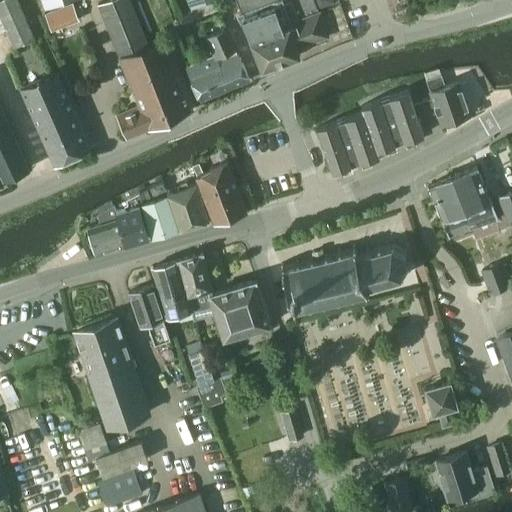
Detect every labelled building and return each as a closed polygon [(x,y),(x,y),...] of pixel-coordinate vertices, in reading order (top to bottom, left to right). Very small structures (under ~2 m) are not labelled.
[(16,0),(0,0),(0,11),(15,47),(33,39),(16,0)] [(129,0),(108,0),(98,4),(120,55),(148,44),(142,29),(148,26),(142,11),(136,14),(129,0)] [(210,0),(187,0),(191,9),(210,0)] [(297,47),(328,36),(319,12),(318,12),(313,0),(236,0),(252,42),(290,28),(297,47)] [(216,57),(188,69),(202,100),(250,79),(236,49),(237,48),(227,27),(207,36),(216,57)] [(300,55),(297,47),(290,28),(252,42),(251,42),(261,69),(300,55)] [(148,44),(120,55),(141,104),(117,114),(126,137),(191,110),(161,39),(148,44)] [(429,70),(423,71),(426,79),(439,75),(436,67),(429,70)] [(55,163),(91,147),(57,70),(21,86),(55,163)] [(440,75),(426,79),(432,97),(437,111),(441,123),(443,123),(470,113),(465,99),(470,98),(465,82),(460,84),(459,80),(443,86),(440,75)] [(408,88),(361,104),(363,109),(377,149),(423,133),(418,117),(413,103),(408,88)] [(437,111),(432,97),(413,103),(418,117),(437,111)] [(0,169),(4,179),(29,168),(0,101),(0,169)] [(363,109),(317,126),(332,171),(379,155),(377,149),(363,109)] [(198,162),(194,164),(210,207),(214,217),(215,220),(247,210),(227,160),(221,163),(203,171),(198,162)] [(477,164),(449,175),(467,220),(470,226),(497,216),(477,164)] [(467,220),(449,175),(428,184),(446,229),(467,220)] [(164,180),(139,192),(143,203),(153,235),(180,228),(168,192),(164,180)] [(198,181),(168,192),(180,228),(212,218),(214,217),(210,207),(208,208),(198,181)] [(511,190),(497,196),(498,197),(507,220),(511,217),(511,190)] [(143,203),(139,192),(128,198),(130,206),(117,210),(126,242),(149,235),(140,204),(143,203)] [(126,242),(117,210),(115,204),(98,213),(101,223),(89,226),(97,251),(126,242)] [(352,243),(352,246),(341,249),(340,246),(337,247),(338,250),(327,253),(326,250),(323,251),(324,254),(323,254),(321,250),(313,252),(314,256),(313,257),(312,254),(309,255),(310,257),(299,260),(299,258),(295,258),(296,261),(284,264),(283,262),(281,262),(284,276),(281,277),(282,280),(285,279),(290,297),(287,298),(288,301),(291,300),(294,313),(297,312),(297,309),(309,305),(310,309),(312,308),(312,305),(322,302),(323,306),(326,305),(325,301),(336,298),(337,302),(340,301),(339,298),(350,295),(351,298),(354,298),(353,294),(365,291),(366,294),(369,293),(366,284),(375,282),(376,284),(379,283),(378,281),(388,278),(388,281),(392,280),(391,277),(400,274),(403,277),(405,274),(402,272),(406,263),(410,263),(410,260),(407,260),(405,251),(408,250),(407,247),(403,248),(395,243),(396,240),(394,239),(391,242),(382,245),(381,242),(378,243),(378,246),(370,248),(369,245),(366,246),(367,249),(357,251),(355,242),(352,243)] [(203,307),(214,304),(210,292),(213,291),(203,252),(180,258),(192,309),(195,318),(205,316),(203,307)] [(180,258),(153,266),(167,316),(177,313),(192,309),(180,258)] [(490,291),(509,285),(501,263),(482,269),(490,291)] [(210,292),(214,304),(224,336),(270,322),(256,278),(213,291),(210,292)] [(153,284),(129,292),(140,326),(148,323),(154,343),(169,338),(162,319),(163,318),(153,284)] [(117,314),(73,330),(74,334),(92,385),(107,426),(150,411),(118,319),(117,314)] [(511,331),(496,337),(505,359),(511,378),(511,331)] [(203,348),(190,352),(200,383),(215,378),(208,357),(206,357),(203,348)] [(200,383),(197,384),(203,406),(223,400),(221,395),(225,393),(221,376),(215,378),(200,383)] [(458,405),(450,379),(425,387),(432,413),(437,411),(441,424),(456,420),(452,407),(458,405)] [(290,438),(303,434),(295,407),(282,411),(290,438)] [(121,468),(148,459),(141,440),(110,450),(100,422),(78,429),(88,458),(96,456),(104,478),(98,480),(107,505),(141,493),(133,468),(122,472),(121,468)] [(496,473),(509,469),(501,441),(487,445),(496,473)] [(438,467),(435,468),(438,478),(440,483),(443,482),(448,498),(477,489),(479,496),(495,490),(494,488),(487,464),(473,468),(467,448),(435,459),(438,467)] [(392,511),(412,506),(404,476),(385,481),(392,511)] [(372,499),(383,496),(377,480),(366,484),(369,492),(372,499)] [(367,487),(366,484),(356,488),(361,503),(372,499),(369,492),(367,487)] [(252,485),(243,488),(246,497),(255,494),(252,485)] [(206,511),(200,492),(140,511),(206,511)]
